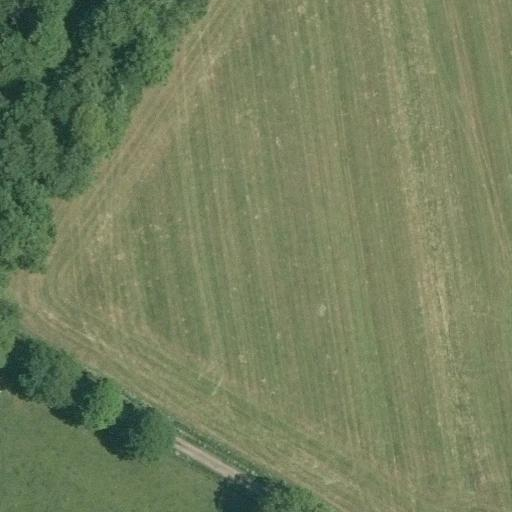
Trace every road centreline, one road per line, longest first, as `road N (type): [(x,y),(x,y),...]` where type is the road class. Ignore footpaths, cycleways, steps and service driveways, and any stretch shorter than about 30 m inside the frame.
road 1 (track): [(297,511),(0,341)]
road 2 (track): [(0,211),(20,161),(0,30)]
